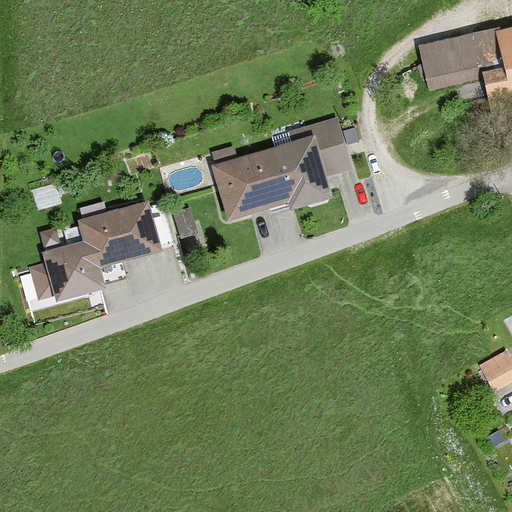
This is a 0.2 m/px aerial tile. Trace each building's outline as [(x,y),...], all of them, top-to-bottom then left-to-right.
[(511,27),(495,31),(495,30),(415,44),(424,91),(475,82),(484,131),(511,126),(511,27)] [(211,167),(206,169),(222,224),(284,206),(286,212),(327,200),(320,178),(348,170),(334,120),(285,134),(288,144),(233,160),(229,149),(208,155),(211,167)] [(95,271),(158,253),(144,204),(72,224),(78,245),(38,256),(52,305),(101,292),(95,271)] [(14,336),(3,340),(6,349),(17,345),(14,336)] [(474,368),(489,395),(511,382),(511,368),(503,352),(474,368)]
